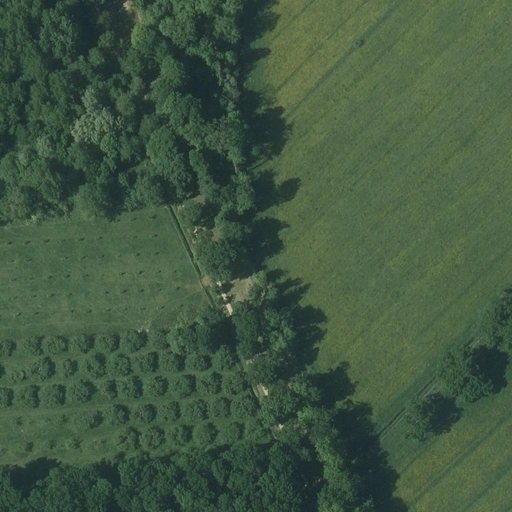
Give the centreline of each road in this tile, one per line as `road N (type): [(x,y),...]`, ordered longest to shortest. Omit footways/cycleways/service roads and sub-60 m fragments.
road 1 (track): [(318,511),(90,0)]
road 2 (track): [(0,176),(22,162),(152,142)]
